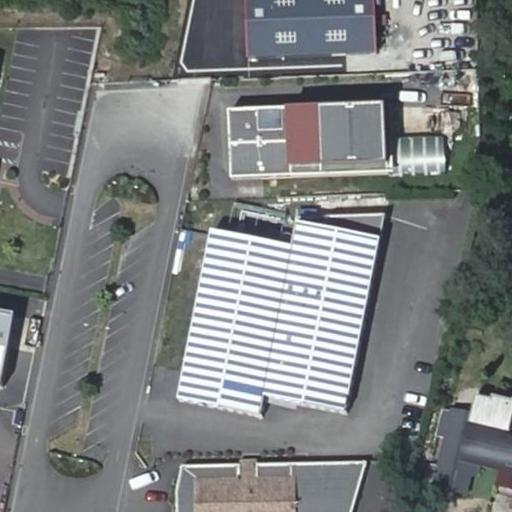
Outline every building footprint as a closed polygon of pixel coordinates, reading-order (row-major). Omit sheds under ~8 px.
[(326,178),(325,109),(232,111),(234,180),(326,178)] [(224,215),(224,200),(190,201),(190,216),(224,215)] [(294,252),(214,236),(180,404),(262,421),(265,402),(348,419),(384,244),(299,227),(294,252)] [(178,230),(172,268),(185,270),(190,232),(178,230)] [(475,416),(453,411),(434,487),(467,495),(471,476),(477,478),(480,466),(501,471),(497,486),(511,489),(511,435),(507,434),(511,413),(511,403),(496,400),(495,404),(479,399),(475,416)] [(354,511),(369,461),(185,465),(177,490),(177,511),(354,511)]
